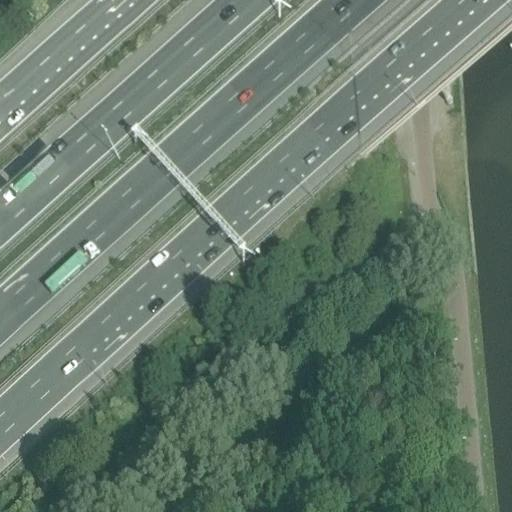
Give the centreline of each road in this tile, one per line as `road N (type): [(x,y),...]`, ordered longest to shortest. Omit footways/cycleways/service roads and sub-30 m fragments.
road 1 (motorway): [(0,426),(471,0)]
road 2 (unclassified): [(474,511),(451,262),(428,209),(410,0)]
road 3 (motorway): [(0,317),(350,0)]
road 4 (motorway): [(245,0),(0,225)]
road 5 (motorway): [(131,0),(0,123)]
